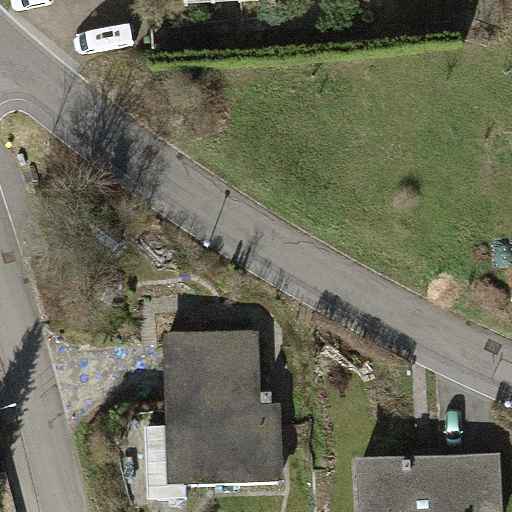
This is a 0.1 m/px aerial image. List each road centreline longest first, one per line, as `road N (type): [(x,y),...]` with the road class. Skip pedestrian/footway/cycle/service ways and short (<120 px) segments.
road 1 (residential): [(511,370),(298,262),(0,55)]
road 2 (residential): [(65,511),(0,270)]
